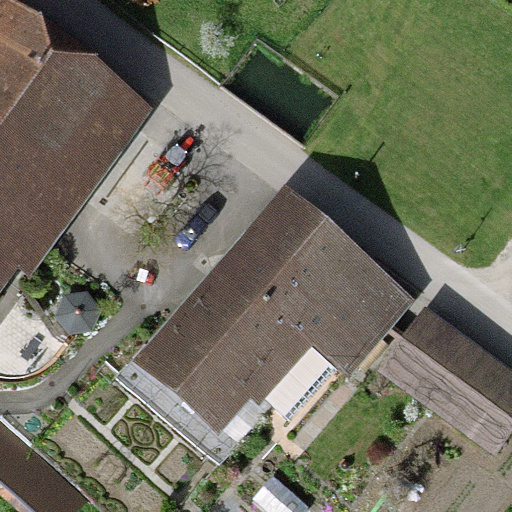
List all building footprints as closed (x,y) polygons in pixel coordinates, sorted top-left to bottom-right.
[(111,123),(128,99),(0,5),(0,255),(102,117),(111,123)] [(408,304),(294,205),(150,369),(217,427),(298,335),(345,376),(408,304)] [(511,428),(511,390),(424,326),(387,376),(493,454),(511,428)] [(19,441),(0,424),(0,489),(25,511),(73,511),(78,506),(13,447),(19,441)] [(307,511),(308,511),(274,480),(252,504),(261,511),(307,511)]
